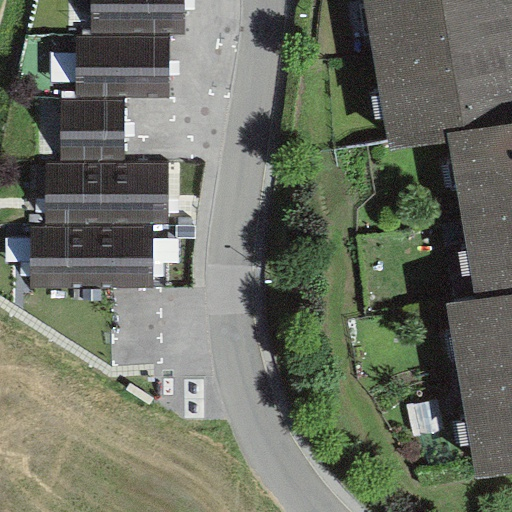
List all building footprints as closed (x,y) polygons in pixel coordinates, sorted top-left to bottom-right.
[(181,0),(85,0),(85,39),(165,38),(181,37),(181,0)] [(511,0),(359,0),(385,154),(446,144),(444,134),(511,122),(511,0)] [(166,98),(165,38),(85,39),(74,39),(75,100),(122,99),(166,98)] [(75,100),(57,100),(58,164),(103,163),(122,163),(122,99),(75,100)] [(511,122),(444,134),(446,144),(473,300),(511,293),(511,122)] [(87,225),(103,225),(103,163),(58,164),(43,164),(43,225),(87,225)] [(122,163),(103,163),(103,225),(150,225),(166,225),(165,163),(122,163)] [(27,290),(87,290),(87,225),(43,225),(27,225),(27,290)] [(103,225),(87,225),(87,290),(151,289),(150,225),(103,225)] [(511,475),(511,293),(473,300),(441,306),(471,482),(511,475)]
